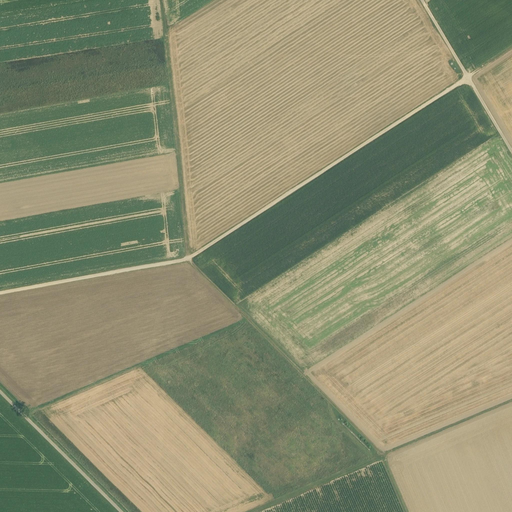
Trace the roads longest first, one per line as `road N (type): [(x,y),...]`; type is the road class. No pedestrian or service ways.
road 1 (track): [(0,292),(188,258),(467,77)]
road 2 (track): [(160,0),(188,258),(250,321)]
road 3 (track): [(18,411),(250,321)]
road 4 (track): [(250,321),(386,458)]
road 5 (track): [(18,411),(120,511)]
road 6 (track): [(255,511),(386,458)]
road 7 (track): [(386,458),(511,405)]
